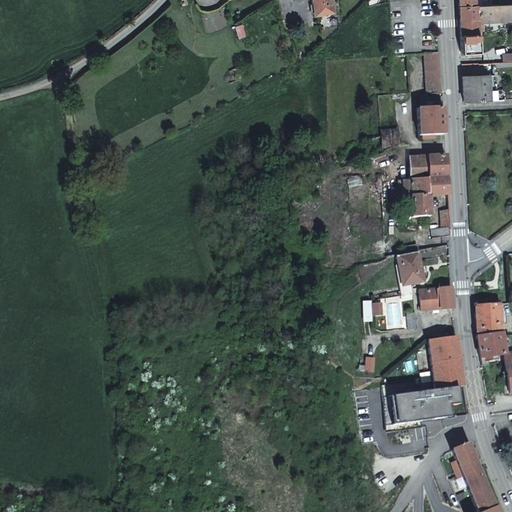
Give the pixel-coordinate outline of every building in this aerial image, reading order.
[(310,0),(313,15),(333,11),(331,0),(310,0)] [(511,3),(499,4),(486,5),(477,5),(477,18),(477,22),(482,22),(511,19),(511,3)] [(477,4),(458,5),(459,18),(477,18),(477,5),(477,4)] [(477,18),(459,18),(461,54),(479,53),(478,31),(477,22),(477,18)] [(511,46),(501,47),(502,61),(511,61),(511,46)] [(440,93),(438,52),(423,53),(425,93),(440,93)] [(462,76),(463,101),(493,100),(492,74),(462,76)] [(443,106),(442,93),(440,93),(425,93),(425,94),(425,98),(420,98),(420,107),(443,106)] [(444,134),(443,106),(420,107),(416,107),(416,111),(417,112),(418,135),(422,135),(422,138),(432,138),(432,134),(444,134)] [(395,131),(379,133),(380,137),(381,152),(396,147),(395,131)] [(447,194),(445,155),(408,157),(411,217),(427,216),(428,195),(447,194)] [(450,244),(448,209),(439,211),(440,232),(438,233),(439,246),(447,245),(450,244)] [(417,251),(397,255),(403,284),(423,280),(417,251)] [(451,307),(449,287),(418,289),(419,309),(451,307)] [(379,312),(379,299),(370,299),(371,312),(379,312)] [(492,303),(473,303),(474,310),(476,334),(502,331),(499,302),(492,303)] [(413,311),(405,311),(405,328),(413,327),(413,311)] [(480,357),(505,353),(502,332),(502,331),(476,334),(480,357)] [(463,386),(454,335),(448,336),(428,339),(426,339),(434,389),(463,386)] [(370,375),(364,363),(357,366),(362,379),(370,375)] [(358,381),(362,379),(357,366),(352,368),(358,381)] [(476,511),(478,511),(493,506),(467,443),(451,449),(455,461),(451,463),(457,478),(462,476),(476,511)]
